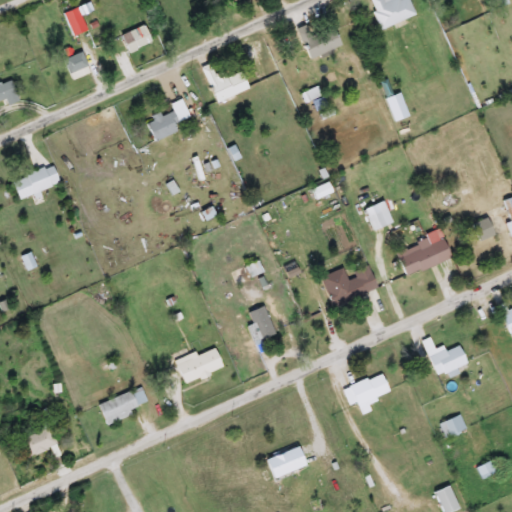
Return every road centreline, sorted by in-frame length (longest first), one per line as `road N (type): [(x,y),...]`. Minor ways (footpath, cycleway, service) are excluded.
road 1 (residential): [(0,507),(511,271)]
road 2 (residential): [(0,138),(306,0)]
